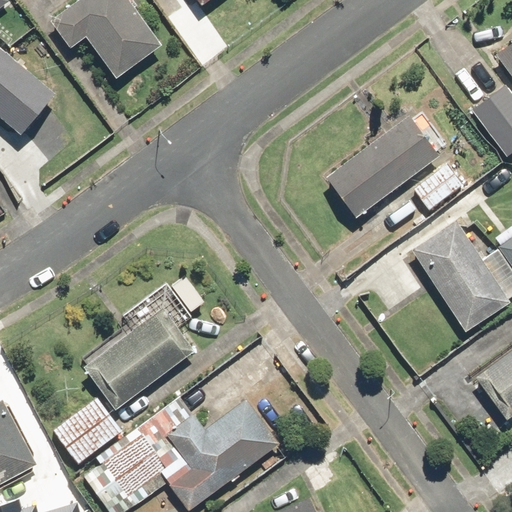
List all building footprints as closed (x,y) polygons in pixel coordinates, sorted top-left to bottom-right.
[(128,0),(76,0),(51,18),(71,47),(86,36),(115,76),(160,44),(128,0)] [(511,38),(495,50),(511,74),(511,38)] [(0,46),(0,116),(21,134),(56,93),(0,46)] [(511,150),(511,92),(504,83),(469,111),(505,156),(511,150)] [(408,112),(324,172),(353,213),(438,154),(408,112)] [(413,185),(429,208),(464,184),(449,161),(413,185)] [(456,217),(411,246),(464,328),(509,299),(456,217)] [(511,235),(498,245),(511,265),(511,235)] [(163,305),(82,363),(114,406),(194,348),(163,305)] [(511,345),(473,372),(504,415),(511,409),(511,345)] [(52,428),(78,462),(122,429),(96,394),(52,428)] [(168,481),(188,508),(277,441),(242,395),(203,424),(192,409),(165,430),(191,465),(168,481)] [(0,480),(36,462),(1,396),(0,396),(0,480)] [(316,511),(309,494),(266,511),(316,511)] [(0,507),(0,511),(77,511),(76,506),(52,511),(36,511),(35,507),(20,511),(20,502),(0,507)]
